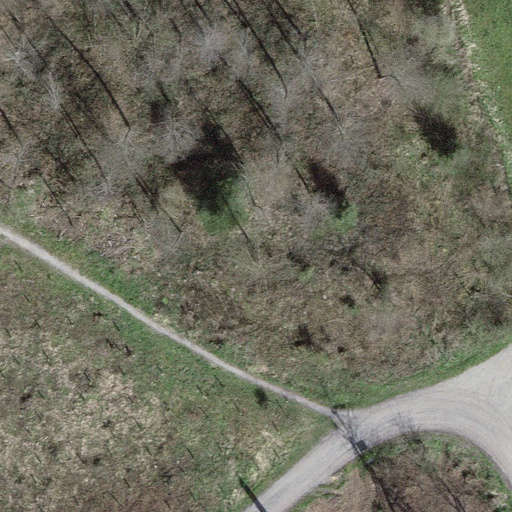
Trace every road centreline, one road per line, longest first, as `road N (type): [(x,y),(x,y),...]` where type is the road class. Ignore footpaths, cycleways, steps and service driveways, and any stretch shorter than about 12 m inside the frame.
road 1 (track): [(498,377),(368,413),(236,371),(0,217)]
road 2 (track): [(316,511),(498,377)]
